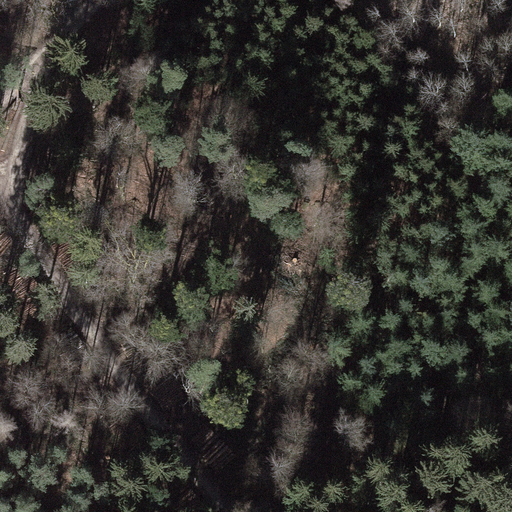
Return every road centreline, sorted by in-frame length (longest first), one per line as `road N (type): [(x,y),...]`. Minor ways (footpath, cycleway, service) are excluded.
road 1 (track): [(196,511),(0,193)]
road 2 (track): [(104,0),(0,115)]
